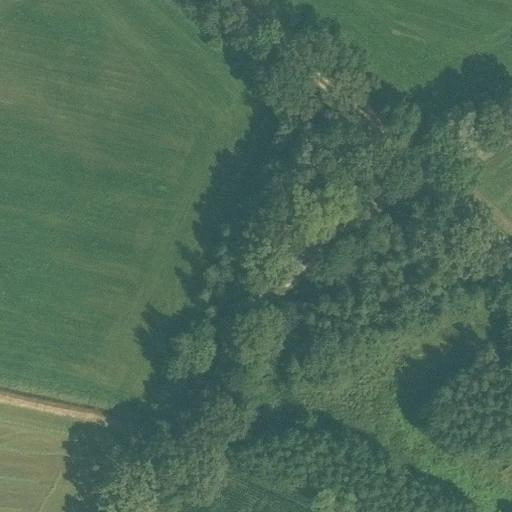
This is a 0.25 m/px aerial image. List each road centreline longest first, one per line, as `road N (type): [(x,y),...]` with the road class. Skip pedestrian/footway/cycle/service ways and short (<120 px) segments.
road 1 (unclassified): [(143,511),(233,352),(307,253),(511,117)]
road 2 (track): [(511,250),(231,0)]
